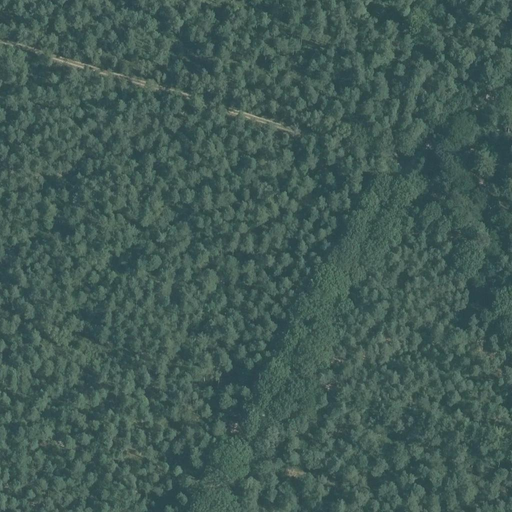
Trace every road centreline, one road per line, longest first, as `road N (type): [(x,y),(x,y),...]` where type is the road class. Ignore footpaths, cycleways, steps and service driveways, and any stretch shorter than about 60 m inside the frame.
road 1 (track): [(0,36),(412,172)]
road 2 (track): [(412,172),(214,511)]
road 3 (track): [(412,172),(511,321)]
road 4 (track): [(511,93),(412,172)]
